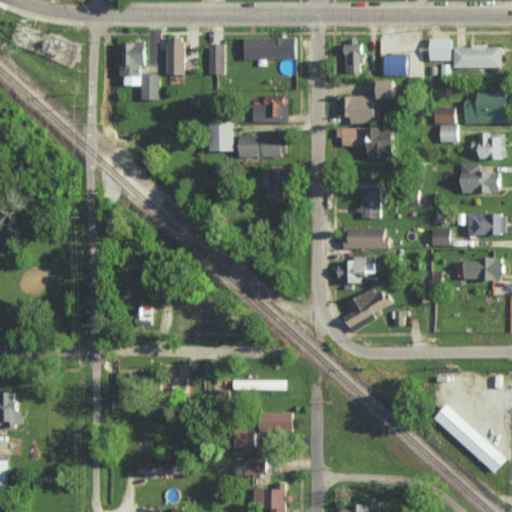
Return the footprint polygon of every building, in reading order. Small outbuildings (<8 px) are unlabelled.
[(168,73),(185,73),(186,35),(169,35),(168,73)] [(246,57),(299,57),(299,36),(245,36),(246,57)] [(432,59),(453,59),(453,37),(432,37),(432,59)] [(160,98),(160,73),(141,73),(141,64),(146,64),(146,40),(123,40),(123,74),(126,74),(126,84),(142,84),(142,98),(160,98)] [(345,40),(346,71),(364,71),(363,40),(345,40)] [(226,43),(210,43),(210,73),(226,73),(226,43)] [(455,67),(503,66),(503,45),(455,45),(455,67)] [(386,74),(408,74),(408,53),(386,53),(386,74)] [(397,97),(397,79),(380,78),(380,96),(397,97)] [(478,91),(478,98),(466,99),(466,123),(507,122),(507,91),(478,91)] [(254,120),(289,121),(290,94),(267,93),(267,100),(255,99),(254,120)] [(352,122),(381,121),(381,94),(341,95),(341,115),(352,115),(352,122)] [(436,122),(456,123),(457,106),(436,105),(436,122)] [(211,150),(235,149),(234,120),(210,120),(211,150)] [(370,155),(395,156),(396,124),(370,123),(370,155)] [(442,141),(459,141),(458,123),(441,123),(442,141)] [(343,145),(369,144),(369,126),(338,127),(338,136),(343,136),(343,145)] [(481,157),(507,157),(506,131),(481,132),(481,140),(473,140),(473,150),(481,150),(481,157)] [(241,156),(288,155),(288,133),(240,134),(241,156)] [(481,162),(464,162),(463,191),(501,192),(501,171),(481,170),(481,162)] [(269,166),(269,201),(290,200),(289,166),(269,166)] [(382,189),(362,189),(361,216),(381,216),(382,189)] [(508,213),(469,212),(469,233),(508,234),(508,213)] [(345,248),(388,247),(388,226),(344,226),(345,248)] [(452,228),(434,227),(434,244),(452,244),(452,228)] [(366,257),(339,258),(339,281),(366,281),(366,257)] [(466,258),(466,278),(505,278),(505,257),(466,258)] [(346,315),(353,330),(378,319),(374,312),(392,303),(386,289),(376,293),(374,288),(347,301),(352,311),(346,315)] [(137,306),(137,324),(153,324),(153,305),(137,306)] [(407,324),(407,310),(396,309),(395,324),(407,324)] [(285,378),(235,379),(235,389),(285,388),(285,378)] [(16,391),(0,391),(0,424),(24,424),(23,409),(17,409),(16,391)] [(450,405),(438,419),(497,474),(510,460),(450,405)] [(293,410),(264,411),(265,430),(294,429),(293,410)] [(235,446),(257,446),(258,429),(236,429),(235,446)] [(268,457),(245,457),(245,474),(268,474),(268,457)] [(185,472),(184,461),(138,462),(138,473),(185,472)] [(255,488),(255,507),(271,506),(271,511),(286,511),(286,481),(277,482),(277,487),(255,488)] [(379,511),(380,503),(344,503),(343,511),(379,511)]
